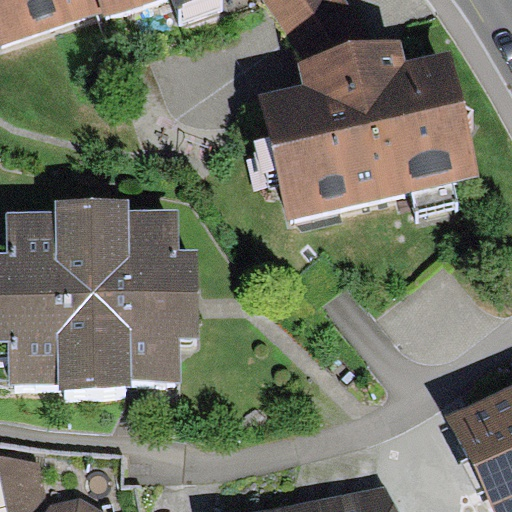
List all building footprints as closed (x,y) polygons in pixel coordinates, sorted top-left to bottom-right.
[(0,0),(0,50),(2,58),(102,24),(105,33),(171,11),(176,26),(227,9),(224,0),(0,0)] [(263,0),(311,73),(372,59),(356,8),(349,0),(263,0)] [(307,98),(263,108),(292,231),(479,188),(451,67),(403,78),(397,53),(372,59),(311,73),(302,75),(307,98)] [(58,223),(10,223),(10,264),(0,264),(0,359),(10,359),(11,400),(58,399),(58,406),(135,405),(135,397),(186,396),(185,353),(200,352),(199,261),(181,261),(180,220),(131,220),(131,213),(58,214),(58,223)] [(511,511),(511,399),(450,429),(489,511),(511,511)] [(49,454),(0,454),(0,457),(13,511),(108,511),(108,501),(92,488),(55,485),(49,454)] [(423,511),(414,486),(238,511),(423,511)]
